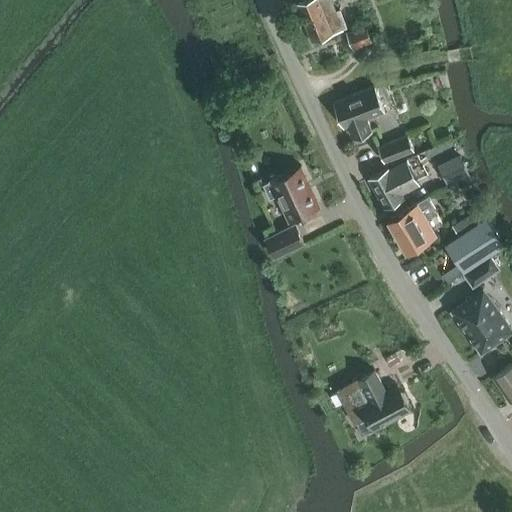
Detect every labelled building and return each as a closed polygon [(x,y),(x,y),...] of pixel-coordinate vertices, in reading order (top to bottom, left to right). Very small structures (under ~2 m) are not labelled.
[(344,29),(333,0),(310,0),(302,3),(317,40),(344,29)] [(352,42),(370,36),(365,21),(347,27),(352,42)] [(385,110),(376,86),(335,102),(344,126),(349,124),(354,137),(372,130),(367,117),(385,110)] [(238,102),(225,106),(233,131),(246,127),(238,102)] [(385,161),(415,149),(409,134),(379,146),(385,161)] [(437,153),(447,174),(467,165),(457,143),(437,153)] [(391,167),(372,177),(387,206),(406,196),(404,191),(421,182),(408,158),(391,167)] [(320,205),(302,165),(271,179),(271,180),(264,183),(271,197),(278,194),(290,219),(320,205)] [(435,231),(428,218),(436,213),(426,196),(391,216),(409,246),(435,231)] [(476,210),(453,226),(460,235),(483,220),(476,210)] [(466,268),(505,241),(488,216),(483,220),(460,235),(449,244),(466,268)] [(296,223),(269,235),(267,237),(275,255),(304,241),(296,223)] [(481,260),(464,272),(474,285),(490,273),(481,260)] [(511,327),(484,288),(453,309),(482,351),(511,329),(511,327)] [(511,398),(511,362),(493,376),(510,400),(511,398)] [(375,369),(338,389),(356,422),(367,415),(374,428),(411,408),(398,384),(387,390),(375,369)] [(438,459),(438,461),(419,463),(424,497),(460,492),(455,457),(438,459)]
